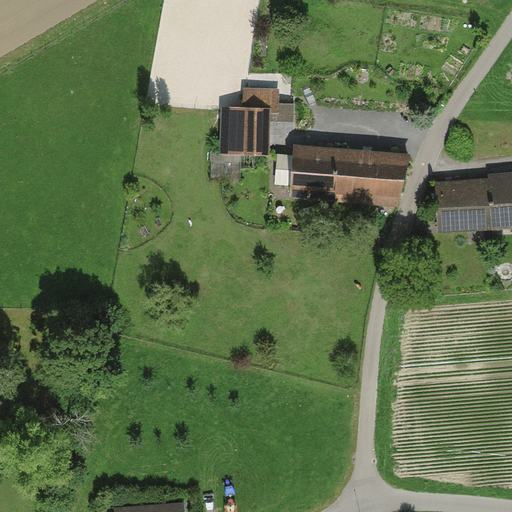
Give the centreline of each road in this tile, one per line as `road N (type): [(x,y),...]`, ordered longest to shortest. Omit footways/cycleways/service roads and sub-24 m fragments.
road 1 (unclassified): [(511,34),(441,136),(385,274),(368,386),(364,502)]
road 2 (track): [(251,81),(291,90),(322,118),(441,136)]
road 3 (unclassified): [(364,502),(511,510)]
